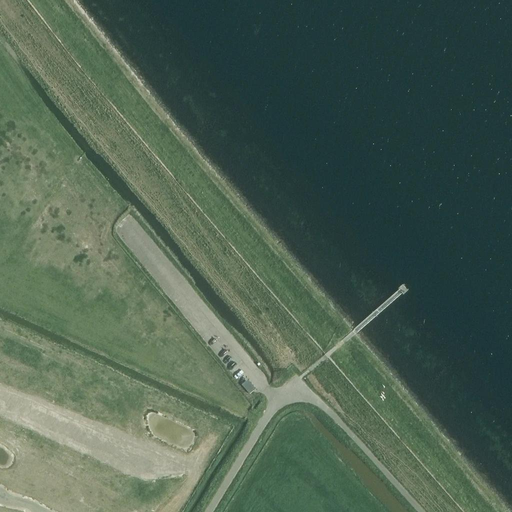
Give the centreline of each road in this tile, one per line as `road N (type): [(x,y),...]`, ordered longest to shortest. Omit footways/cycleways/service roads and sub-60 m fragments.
road 1 (unclassified): [(421,511),(327,409),(310,397),(277,400)]
road 2 (unclassified): [(208,511),(277,400)]
